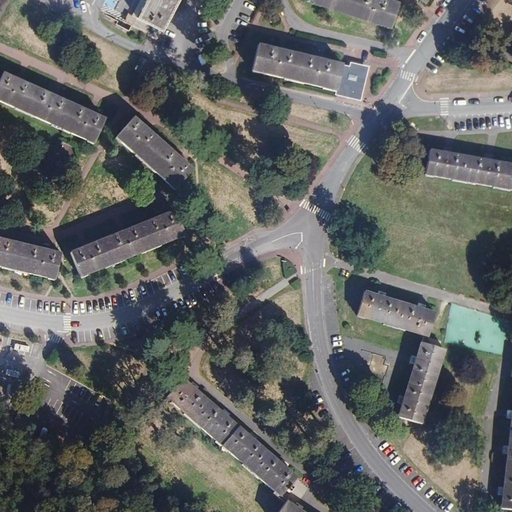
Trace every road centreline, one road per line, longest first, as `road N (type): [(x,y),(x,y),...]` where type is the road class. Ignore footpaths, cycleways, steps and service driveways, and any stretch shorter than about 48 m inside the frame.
road 1 (residential): [(305,231),(98,324),(0,314)]
road 2 (residential): [(305,231),(318,339),(335,396),(361,447),(423,511)]
road 3 (residential): [(185,68),(42,0)]
road 4 (residential): [(283,0),(303,26),(418,63)]
road 5 (residential): [(379,118),(233,84)]
road 6 (unclassified): [(379,118),(305,231)]
road 7 (residential): [(511,104),(382,113)]
